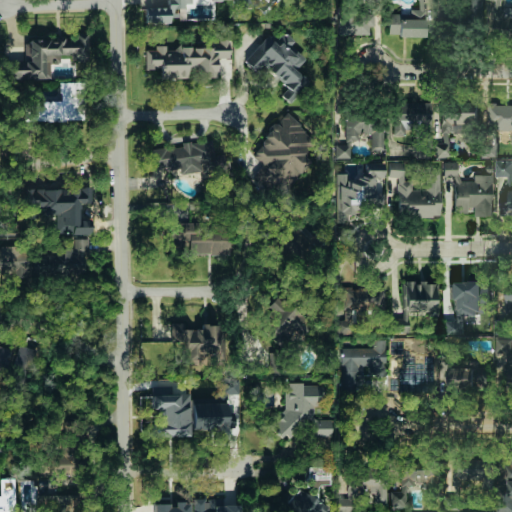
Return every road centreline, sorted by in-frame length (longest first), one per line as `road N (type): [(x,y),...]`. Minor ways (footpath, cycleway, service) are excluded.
road 1 (tertiary): [(128,511),(119,0)]
road 2 (residential): [(511,248),(372,248)]
road 3 (residential): [(511,426),(377,426)]
road 4 (residential): [(511,73),(387,73)]
road 5 (residential): [(123,359),(98,356),(66,332),(12,320)]
road 6 (residential): [(120,6),(0,6)]
